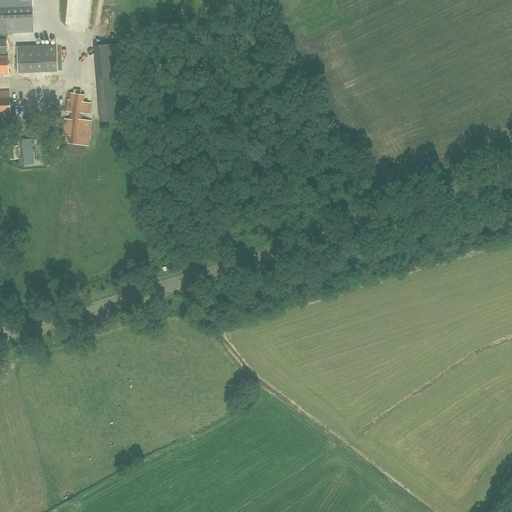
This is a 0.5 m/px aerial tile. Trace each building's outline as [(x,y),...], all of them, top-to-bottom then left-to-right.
[(25,0),(0,1),(0,33),(34,32),(32,0),(25,0)] [(0,55),(10,55),(9,40),(0,40),(0,55)] [(58,70),(57,44),(17,46),(18,72),(58,70)] [(0,75),(13,75),(12,65),(0,65),(0,75)] [(121,122),(119,78),(106,78),(107,122),(121,122)] [(0,117),(11,118),(10,91),(0,91),(0,117)] [(90,114),(92,102),(84,101),(85,94),(71,92),(70,99),(67,99),(66,111),(71,112),(70,118),(64,118),(62,135),(69,136),(68,143),(86,145),(89,120),(82,118),(83,113),(90,114)] [(34,164),(34,161),(32,139),(22,140),(24,161),(24,165),(34,164)] [(11,159),(19,158),(18,145),(10,146),(11,159)]
